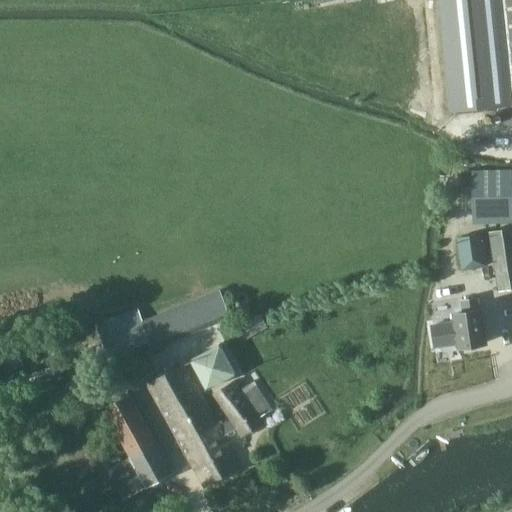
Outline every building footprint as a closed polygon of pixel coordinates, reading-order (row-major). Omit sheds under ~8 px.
[(511,0),(490,0),(503,126),(511,124),(511,0)] [(465,297),(511,288),(511,228),(490,232),(498,279),(463,285),(465,297)] [(462,271),(488,266),(484,233),(457,237),(462,271)] [(154,350),(232,318),(221,290),(143,322),(152,346),(154,350)] [(461,347),(485,343),(481,311),(479,311),(478,299),(465,301),(467,313),(456,315),(461,347)] [(109,363),(152,346),(139,310),(96,327),(109,363)] [(246,340),(269,327),(262,315),(246,324),(242,318),(235,321),(246,340)] [(238,429),(233,421),(225,426),(222,422),(218,425),(185,365),(149,385),(206,487),(242,468),(225,436),(238,429)] [(233,421),(238,429),(243,437),(263,423),(260,419),(273,410),(254,381),(241,390),(235,381),(215,394),(233,421)] [(105,409),(131,458),(108,470),(124,500),(174,474),(131,395),(105,409)]
